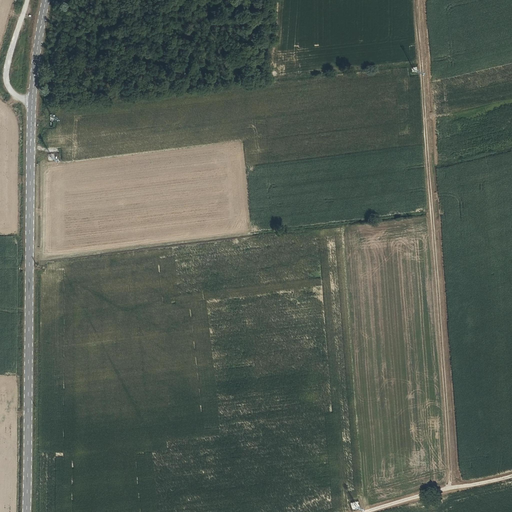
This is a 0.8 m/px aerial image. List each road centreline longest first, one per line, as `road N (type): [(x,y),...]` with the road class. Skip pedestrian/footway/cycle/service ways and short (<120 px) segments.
road 1 (tertiary): [(27,511),(31,100),(45,0)]
road 2 (track): [(416,0),(448,487)]
